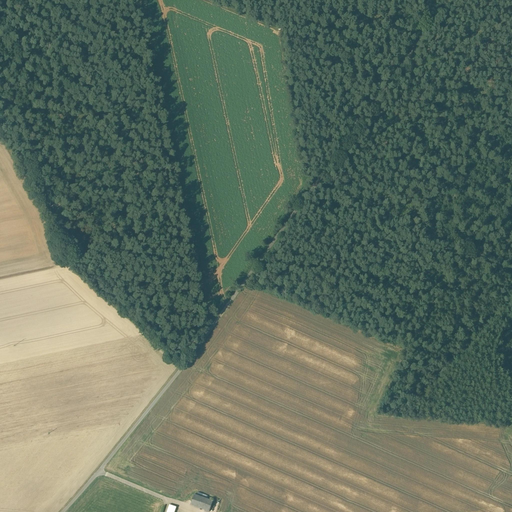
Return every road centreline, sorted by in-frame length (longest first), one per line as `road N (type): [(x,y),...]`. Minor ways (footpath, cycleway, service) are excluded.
road 1 (unclassified): [(311,191),(164,392),(62,511)]
road 2 (residential): [(448,0),(311,191)]
